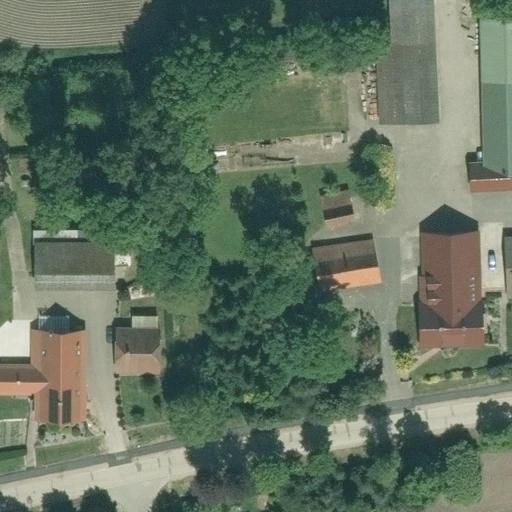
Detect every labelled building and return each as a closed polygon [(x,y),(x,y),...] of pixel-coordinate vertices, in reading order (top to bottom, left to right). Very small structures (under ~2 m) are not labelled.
[(432,0),(373,0),(380,121),(439,118),(432,0)] [(511,19),(478,22),(486,157),(511,155),(511,19)] [(511,180),(511,155),(486,157),(472,158),(474,182),(511,180)] [(353,215),(348,187),(322,192),(328,220),(353,215)] [(473,230),(424,231),(426,304),(475,302),(473,230)] [(111,279),(111,238),(36,238),(36,279),(111,279)] [(369,240),(311,250),(318,287),(375,277),(369,240)] [(481,302),(475,302),(426,304),(419,304),(421,340),(483,337),(481,302)] [(157,326),(117,326),(117,365),(159,364),(157,326)] [(81,413),(81,334),(36,334),(36,366),(0,365),(0,389),(38,389),(38,413),(81,413)]
